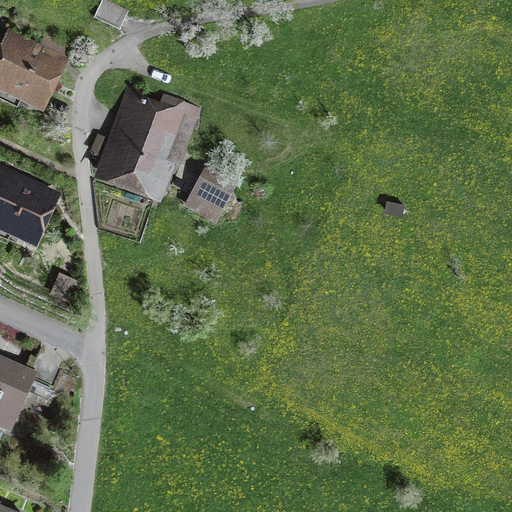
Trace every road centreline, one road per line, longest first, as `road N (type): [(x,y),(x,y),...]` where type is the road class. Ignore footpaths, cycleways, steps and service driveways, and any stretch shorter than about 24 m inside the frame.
road 1 (residential): [(99,359),(83,87),(121,49),(178,23)]
road 2 (residential): [(83,511),(99,359)]
